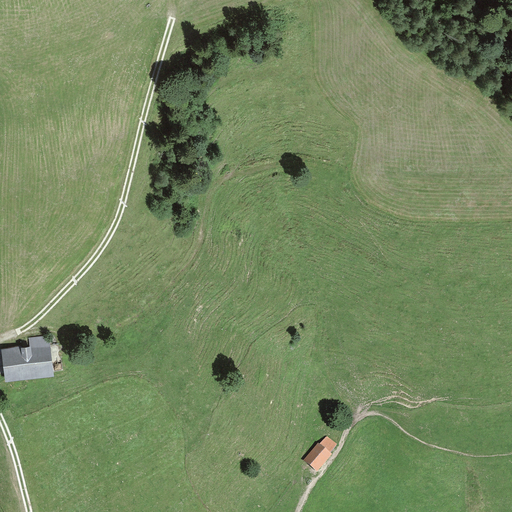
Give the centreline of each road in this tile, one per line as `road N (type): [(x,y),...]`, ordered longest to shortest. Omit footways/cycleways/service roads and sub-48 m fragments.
road 1 (track): [(21,329),(99,333),(145,311),(196,255),(211,193),(232,175),(284,162),(340,173)]
road 2 (track): [(157,11),(159,36),(116,221),(42,313),(0,339)]
